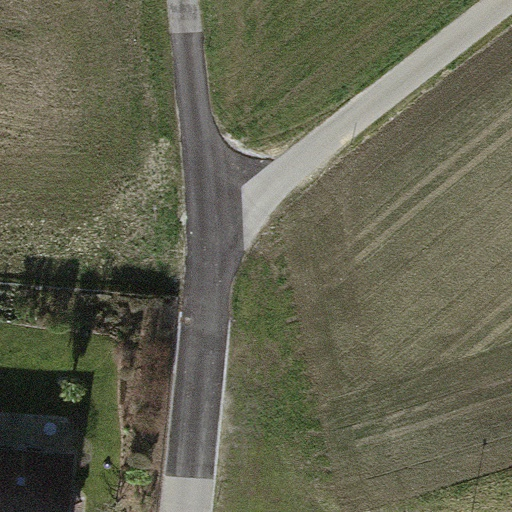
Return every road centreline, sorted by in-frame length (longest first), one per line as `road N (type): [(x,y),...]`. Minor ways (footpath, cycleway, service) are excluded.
road 1 (track): [(189,511),(210,289),(188,0)]
road 2 (track): [(511,2),(278,186),(209,199)]
